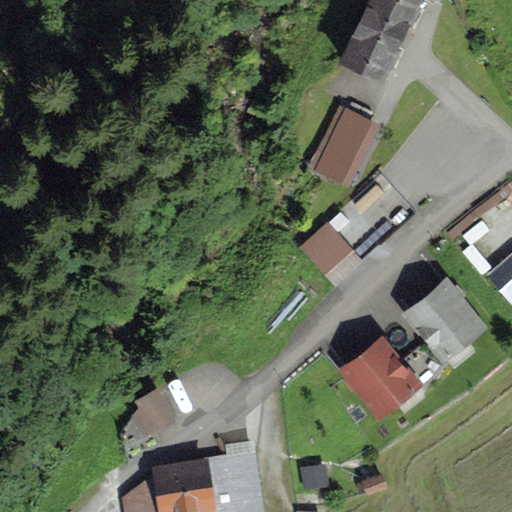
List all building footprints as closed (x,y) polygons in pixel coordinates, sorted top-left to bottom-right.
[(422,0),(368,0),(342,73),(389,91),(422,0)] [(376,124),(344,108),(313,172),(345,188),(376,124)] [(325,267),(354,241),(340,226),(351,216),(340,205),(301,242),(325,267)] [(337,280),(364,254),(354,243),(327,269),(337,280)] [(511,267),(496,280),(511,299),(511,267)] [(457,285),(411,321),(450,371),(496,335),(457,285)] [(387,343),(341,378),(378,428),(425,394),(387,343)] [(147,412),(132,423),(146,439),(178,424),(164,390),(139,402),(147,412)] [(266,511),(256,459),(157,477),(122,507),(122,511),(266,511)]
